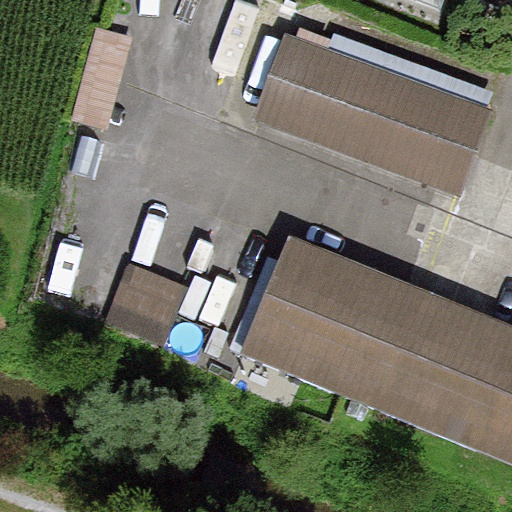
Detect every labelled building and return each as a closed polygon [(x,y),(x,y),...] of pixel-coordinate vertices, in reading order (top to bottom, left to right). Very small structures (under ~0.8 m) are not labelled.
[(239,0),(216,70),(242,79),(268,1),(266,0),(239,0)] [(455,0),(488,12),(492,0),(455,0)] [(287,47),(257,128),(464,205),(495,124),(287,47)] [(511,340),(293,252),(246,369),(511,475),(511,340)] [(129,268),(117,316),(177,330),(189,282),(129,268)]
